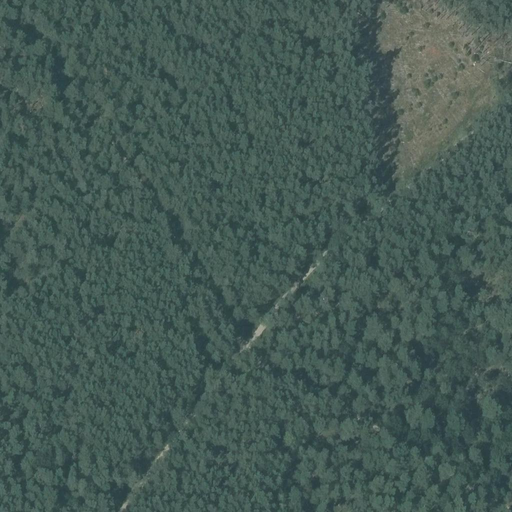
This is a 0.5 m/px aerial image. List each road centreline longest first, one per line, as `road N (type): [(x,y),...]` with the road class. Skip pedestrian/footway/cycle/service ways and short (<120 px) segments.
road 1 (track): [(243,350),(307,273),(511,101)]
road 2 (track): [(118,511),(243,350)]
